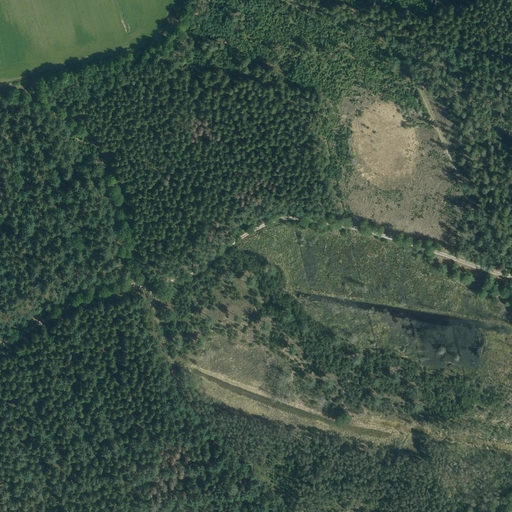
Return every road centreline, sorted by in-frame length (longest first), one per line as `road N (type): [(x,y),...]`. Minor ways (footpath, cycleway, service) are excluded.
road 1 (track): [(0,348),(86,297),(184,278),(251,230),(284,217),(346,226),(511,276)]
road 2 (track): [(298,511),(182,391),(104,157),(61,108),(25,84)]
road 3 (track): [(511,296),(393,33)]
road 4 (track): [(285,0),(393,33),(511,50)]
